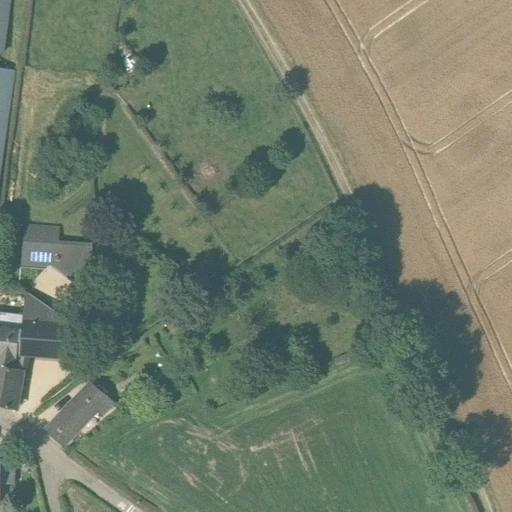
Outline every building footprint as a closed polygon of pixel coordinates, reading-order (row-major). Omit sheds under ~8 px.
[(0,0),(0,170),(14,72),(0,70),(0,55),(2,56),(10,0),(0,0)] [(145,74),(124,48),(118,41),(111,46),(117,54),(108,61),(114,68),(104,76),(119,93),(145,74)] [(23,239),(21,269),(45,271),(50,269),(65,278),(93,280),(96,244),(60,242),(23,239)] [(68,359),(72,325),(53,322),(54,312),(39,302),(34,308),(33,319),(23,317),(21,317),(13,372),(0,369),(0,407),(15,411),(21,372),(24,372),(27,355),(39,356),(39,349),(47,353),(55,350),(55,358),(68,359)] [(0,369),(13,372),(21,317),(0,313),(0,369)] [(186,324),(178,314),(169,321),(165,324),(173,334),(176,331),(186,324)] [(263,343),(260,336),(253,340),(256,347),(263,343)] [(141,351),(112,368),(119,381),(149,364),(141,351)] [(77,432),(96,412),(103,418),(114,405),(89,383),(59,416),(46,431),(64,447),(77,432)] [(0,485),(12,486),(12,464),(0,464),(0,485)]
